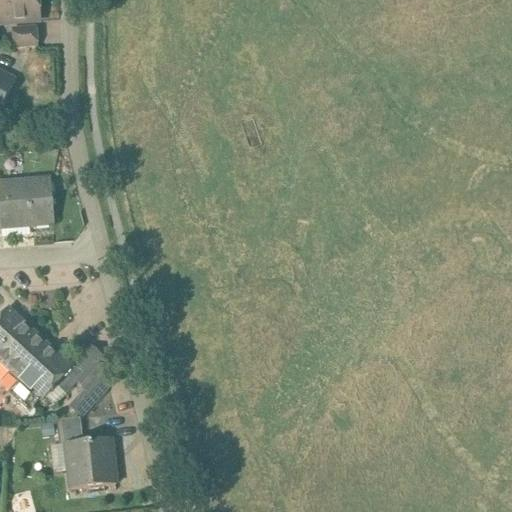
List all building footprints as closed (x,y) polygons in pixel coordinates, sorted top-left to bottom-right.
[(36,0),(0,0),(0,25),(39,22),(36,0)] [(36,28),(12,30),(14,48),(16,50),(38,48),(36,28)] [(0,112),(17,81),(0,72),(0,112)] [(49,180),(0,184),(0,207),(2,226),(2,229),(53,224),(49,180)] [(73,368),(8,308),(0,317),(0,365),(18,382),(8,393),(29,412),(39,401),(42,403),(57,386),(65,395),(76,383),(82,376),(73,368)] [(91,347),(73,368),(82,376),(76,383),(85,391),(70,409),(80,419),(108,387),(99,378),(105,372),(95,363),(101,356),(91,347)] [(80,419),(56,422),(59,448),(66,447),(66,446),(83,444),(80,419)] [(83,444),(66,446),(66,447),(71,492),(116,487),(111,441),(83,444)] [(13,511),(31,511),(46,506),(37,485),(7,498),(13,511)]
